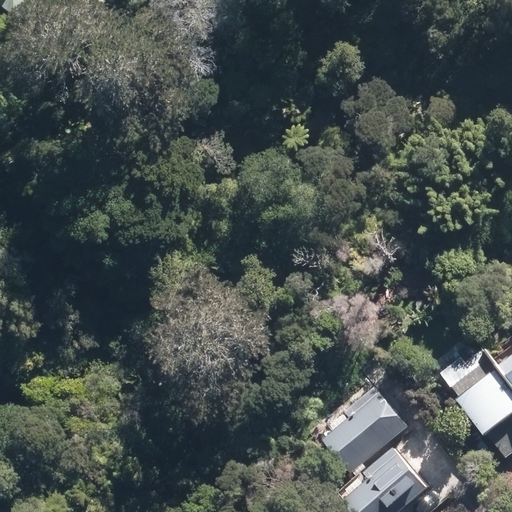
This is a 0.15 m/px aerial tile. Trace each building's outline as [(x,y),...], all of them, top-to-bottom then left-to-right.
[(35,0),(0,0),(0,10),(18,24),(35,0)] [(511,355),(499,366),(511,383),(511,355)] [(511,401),(481,362),(450,386),(505,455),(511,449),(511,401)] [(408,430),(373,392),(328,426),(331,433),(319,442),(347,479),(408,430)] [(401,511),(429,489),(393,447),(337,495),(343,502),(338,506),(343,511),(401,511)]
